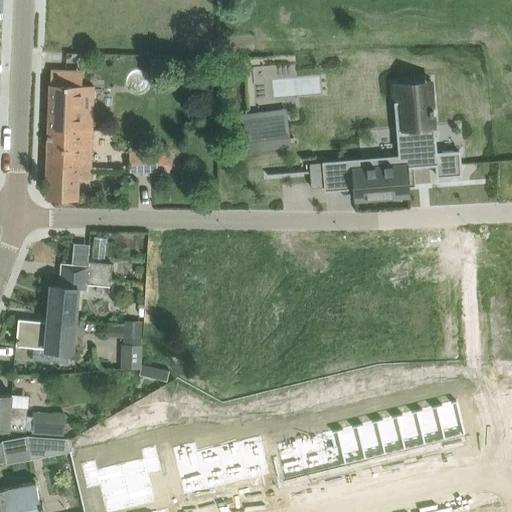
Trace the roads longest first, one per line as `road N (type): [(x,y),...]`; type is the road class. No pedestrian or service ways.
road 1 (unclassified): [(485,212),(185,221),(15,215)]
road 2 (tertiary): [(15,215),(22,0)]
road 3 (residential): [(304,511),(511,461)]
road 4 (residential): [(511,408),(485,212)]
